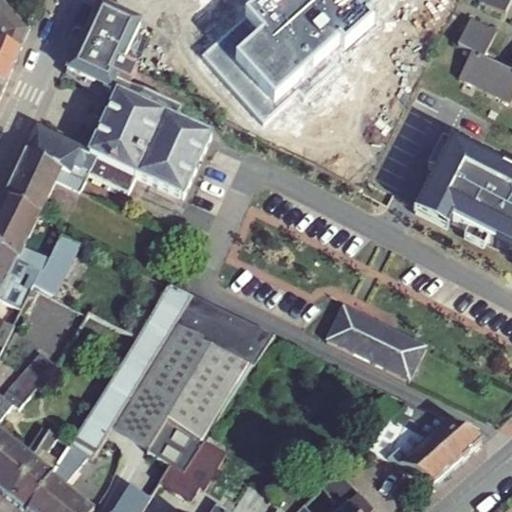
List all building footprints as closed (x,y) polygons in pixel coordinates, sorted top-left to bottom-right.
[(0,0),(0,31),(0,32),(0,40),(21,50),(28,32),(0,0)] [(268,0),(247,19),(260,34),(230,62),(277,114),(299,94),(306,103),(344,69),(336,60),(344,53),(347,57),(378,28),(373,22),(397,0),(268,0)] [(511,0),(485,0),(484,3),(510,15),(511,10),(511,0)] [(142,25),(101,5),(81,47),(67,77),(88,86),(89,83),(113,93),(118,81),(131,87),(139,71),(124,64),(142,25)] [(499,38),(472,25),(459,51),(473,58),(461,82),(511,106),(511,73),(511,75),(487,63),(499,38)] [(0,31),(0,60),(13,67),(21,50),(0,40),(0,32),(0,31)] [(0,81),(6,84),(13,67),(0,60),(0,81)] [(84,174),(116,189),(124,172),(138,179),(183,200),(212,140),(117,95),(88,154),(37,130),(26,153),(82,180),(84,174)] [(228,111),(222,123),(285,155),(291,143),(228,111)] [(300,134),(288,157),(341,183),(361,165),(300,134)] [(511,173),(454,144),(421,208),(511,254),(511,173)] [(82,180),(26,153),(5,198),(36,213),(53,180),(77,191),(82,180)] [(361,165),(341,183),(348,187),(360,194),(372,171),(361,165)] [(124,172),(116,189),(130,196),(138,179),(124,172)] [(0,208),(0,249),(15,256),(25,261),(41,268),(46,257),(21,245),(36,213),(5,198),(0,208)] [(0,249),(0,299),(8,303),(21,310),(33,285),(8,273),(15,256),(0,249)] [(36,278),(41,268),(25,261),(20,270),(36,278)] [(100,445),(110,429),(174,325),(191,298),(168,287),(137,335),(131,345),(78,432),(100,445)] [(191,298),(174,325),(202,338),(200,341),(254,367),(273,339),(191,298)] [(0,345),(3,347),(21,310),(8,303),(0,319),(0,345)] [(349,311),(340,307),(324,341),(407,383),(424,348),(394,333),(349,311)] [(81,322),(106,333),(112,323),(87,311),(81,322)] [(106,333),(131,345),(137,335),(112,323),(106,333)] [(110,429),(149,454),(168,424),(204,446),(254,367),(200,341),(202,338),(174,325),(110,429)] [(5,394),(19,407),(43,381),(50,379),(61,358),(40,354),(5,394)] [(0,494),(6,500),(48,433),(35,425),(22,448),(0,432),(0,426),(13,406),(0,397),(0,494)] [(385,399),(369,413),(383,428),(387,424),(396,415),(398,413),(385,399)] [(398,413),(396,415),(419,427),(413,437),(462,462),(482,444),(406,405),(398,413)] [(152,456),(172,470),(181,476),(196,452),(199,454),(203,448),(204,446),(168,424),(149,454),(152,456)] [(361,450),(434,487),(462,462),(413,437),(387,424),(383,428),(361,450)] [(54,471),(28,511),(93,511),(63,489),(84,460),(89,463),(100,445),(78,432),(69,446),(65,453),(59,463),(54,471)] [(48,433),(6,500),(21,511),(28,511),(54,471),(42,463),(47,456),(57,439),(48,433)] [(69,446),(64,444),(60,450),(65,453),(69,446)] [(172,470),(162,486),(191,506),(197,496),(202,499),(226,464),(203,448),(199,454),(196,452),(181,476),(172,470)] [(59,463),(47,456),(42,463),(54,471),(59,463)] [(309,511),(304,506),(298,511),(372,511),(339,470),(322,489),(336,504),(326,511),(309,511)] [(130,490),(115,511),(145,511),(151,502),(131,490),(130,490)]
